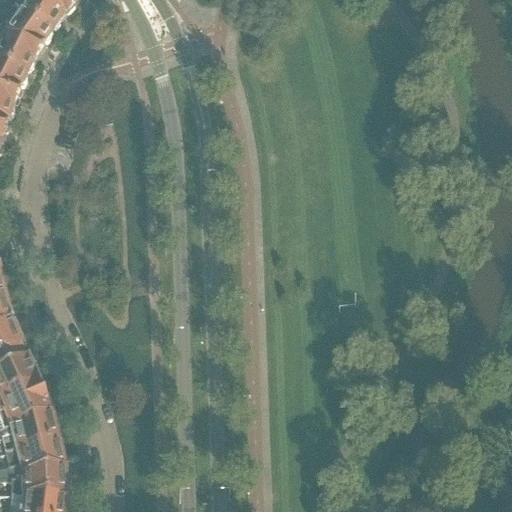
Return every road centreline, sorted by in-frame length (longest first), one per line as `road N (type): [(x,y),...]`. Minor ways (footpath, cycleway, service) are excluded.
road 1 (secondary): [(217,511),(202,131),(181,44),(157,0)]
road 2 (secondary): [(130,0),(154,55),(170,133),(184,511)]
road 3 (residential): [(109,511),(103,442),(46,299),(31,216)]
road 4 (residential): [(31,216),(38,139),(54,94)]
